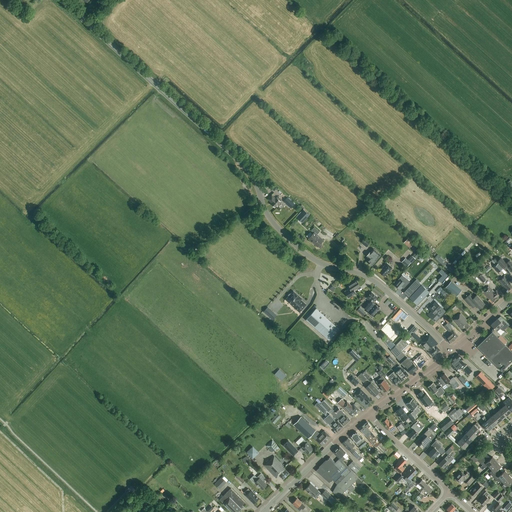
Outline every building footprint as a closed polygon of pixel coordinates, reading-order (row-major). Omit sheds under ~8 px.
[(276,199),(272,195),(268,199),(272,203),(271,204),(275,208),(280,202),(282,200),(279,197),(277,199),(276,198),(276,199)] [(288,196),(284,201),(291,208),(296,203),(288,196)] [(309,215),(303,210),(301,212),(296,217),(302,223),(309,215)] [(322,240),(317,235),(319,232),(314,227),(311,230),(314,233),(308,239),(317,247),(317,246),(319,248),(320,248),(321,247),(322,247),(322,246),(322,244),(320,243),(323,240),(322,240)] [(408,238),(403,243),(409,249),(414,243),(408,238)] [(361,243),(366,247),(370,243),(364,239),(361,243)] [(381,255),(373,249),(370,253),(370,252),(366,256),(369,259),(367,261),(369,262),(368,263),(369,263),(369,264),(370,266),(371,265),(372,266),(377,260),(381,255)] [(415,259),(421,253),(418,251),(412,256),(415,259)] [(407,268),(411,263),(405,258),(401,263),(407,268)] [(498,264),(503,269),(507,265),(508,267),(508,268),(511,272),(511,264),(509,261),(506,264),(500,258),(496,262),(498,264)] [(387,274),(388,273),(389,274),(391,271),(390,271),(392,268),(387,263),(382,268),(379,272),(384,277),(387,274)] [(460,266),(457,263),(451,268),(450,267),(447,269),(452,274),(460,266)] [(498,273),(503,269),(498,264),(493,268),(498,273)] [(442,276),(438,280),(442,283),(448,276),(445,273),(442,276)] [(483,283),(486,280),(481,274),(477,277),(483,283)] [(396,284),(395,285),(399,289),(401,287),(404,289),(410,282),(402,275),(399,278),(395,283),(396,284)] [(508,290),(511,287),(511,286),(508,282),(510,281),(505,275),(498,281),(507,290),(507,289),(508,290)] [(409,297),(417,304),(429,292),(416,280),(405,291),(411,296),(409,297)] [(345,292),(348,297),(356,293),(354,290),(360,287),(356,281),(348,286),(350,289),(345,292)] [(451,281),(445,288),(455,297),(461,291),(451,281)] [(494,292),(489,286),(482,292),(489,299),(489,298),(493,302),(498,298),(497,297),(500,295),(496,291),(494,292)] [(299,313),(307,305),(301,300),(302,299),(293,291),(290,294),(289,294),(288,295),(288,297),(285,300),(293,307),(299,313)] [(373,316),(379,308),(372,302),(377,297),(371,292),(366,298),(369,301),(364,307),(368,311),(368,312),(373,316)] [(474,298),(470,294),(464,299),(472,308),(475,305),(479,310),(485,304),(476,295),(474,298)] [(432,312),(428,315),(434,321),(440,315),(438,314),(441,310),(439,308),(440,306),(436,302),(429,309),(432,312)] [(357,310),(363,315),(366,312),(360,307),(357,310)] [(329,340),(339,329),(316,308),(306,320),(329,340)] [(272,311),(268,316),(273,320),(277,316),(272,311)] [(466,329),(470,326),(466,322),(467,321),(461,313),(453,320),(462,329),(464,327),(466,329)] [(503,321),(501,322),(498,319),(491,325),(495,330),(492,332),(477,347),(504,374),(511,366),(511,352),(504,344),(506,342),(500,336),(501,335),(499,334),(502,330),(503,331),(509,326),(503,321)] [(449,332),(452,328),(447,323),(444,326),(449,332)] [(414,326),(407,333),(410,335),(411,336),(410,338),(413,340),(414,339),(416,340),(419,337),(414,333),(418,329),(414,326)] [(458,336),(453,331),(452,332),(451,331),(444,337),(450,344),(458,336)] [(421,343),(419,345),(423,349),(425,347),(429,351),(428,352),(432,356),(440,350),(436,346),(438,343),(430,334),(421,342),(421,343)] [(395,345),(386,336),(381,340),(410,374),(417,368),(410,360),(402,352),(395,345)] [(395,345),(402,352),(409,345),(402,338),(395,345)] [(359,357),(352,350),(348,354),(355,361),(359,357)] [(390,356),(384,351),(383,352),(388,357),(387,358),(392,364),(395,361),(390,356)] [(419,368),(426,361),(421,355),(413,362),(419,368)] [(458,355),(449,363),(457,372),(461,368),(468,376),(472,371),(466,365),(466,366),(461,361),(463,359),(458,355)] [(397,377),(401,381),(408,375),(404,370),(403,370),(401,368),(395,372),(398,376),(397,377)] [(282,380),(286,375),(279,369),(275,374),(282,380)] [(397,377),(398,376),(395,372),(395,373),(394,372),(388,376),(396,386),(401,381),(397,377)] [(367,379),(362,374),(361,373),(358,377),(363,382),(367,379)] [(495,388),(481,373),(476,379),(489,393),(495,388)] [(441,377),(440,377),(441,378),(438,380),(443,386),(445,384),(448,387),(451,384),(455,389),(459,385),(453,377),(450,380),(445,374),(443,375),(442,375),(440,376),(441,377)] [(355,387),(359,382),(353,376),(348,380),(355,387)] [(384,392),(390,388),(384,380),(385,380),(382,376),(376,381),(384,392)] [(434,393),(438,397),(445,392),(441,387),(437,389),(432,383),(428,387),(433,394),(434,393)] [(371,385),(370,384),(367,387),(369,389),(368,390),(374,396),(379,392),(373,386),(372,385),(371,385)] [(340,386),(337,389),(345,396),(347,393),(340,386)] [(370,399),(367,396),(361,389),(355,395),(355,396),(355,397),(355,398),(356,399),(357,399),(358,398),(362,402),(364,399),(367,402),(370,399)] [(486,394),(482,390),(476,396),(480,400),(486,394)] [(422,392),(417,395),(420,399),(419,399),(425,406),(429,404),(431,406),(434,404),(426,394),(424,395),(422,392)] [(511,400),(509,397),(503,402),(511,412),(511,410),(511,400)] [(331,413),(334,411),(332,409),(334,408),(325,399),(324,400),(320,404),(321,404),(325,408),(329,413),(330,412),(331,413)] [(342,399),(337,403),(341,407),(341,406),(348,413),(349,412),(353,417),(360,410),(354,404),(352,406),(347,401),(345,403),(342,399)] [(412,399),(406,404),(411,410),(413,409),(414,411),(411,413),(415,419),(418,417),(416,415),(420,411),(418,408),(417,408),(416,406),(418,405),(416,402),(415,403),(412,399)] [(506,416),(511,412),(503,402),(501,404),(503,407),(501,409),(506,416)] [(444,412),(449,408),(449,407),(445,403),(440,407),(444,412)] [(334,411),(331,413),(343,426),(350,420),(345,415),(341,410),(340,410),(337,407),(334,411)] [(401,408),(396,412),(403,422),(409,417),(402,409),(401,408)] [(506,416),(501,409),(498,411),(496,408),(494,410),(502,419),(506,416)] [(497,423),(502,419),(494,410),(492,412),(494,414),(492,416),(497,423)] [(335,422),(334,421),(335,421),(329,414),(324,419),(330,426),(332,424),(333,425),(331,426),(337,432),(343,427),(337,421),(335,422)] [(497,423),(492,416),(489,419),(487,416),(485,418),(493,427),(497,423)] [(301,417),(293,425),(308,439),(314,432),(307,425),(308,424),(301,417)] [(444,431),(454,423),(449,418),(439,426),(444,431)] [(488,431),(493,427),(485,418),(483,419),(485,422),(483,424),(488,431)] [(390,422),(387,419),(382,422),(388,430),(388,429),(391,432),(395,429),(390,422)] [(423,427),(417,421),(415,424),(415,423),(411,427),(414,430),(408,436),(412,439),(418,433),(423,427)] [(377,434),(371,427),(371,426),(367,422),(359,429),(363,433),(367,437),(375,447),(379,451),(376,454),(377,455),(379,456),(380,455),(381,456),(386,451),(379,444),(382,442),(376,435),(377,434)] [(401,422),(399,424),(400,425),(396,427),(400,432),(406,427),(401,422)] [(467,427),(476,435),(480,431),(476,427),(478,425),(476,423),(474,425),(471,427),(469,425),(467,427)] [(449,437),(457,428),(454,424),(445,433),(449,437)] [(472,440),(476,435),(467,427),(465,429),(468,431),(466,434),(472,440)] [(422,442),(419,446),(423,449),(426,446),(429,444),(428,443),(431,440),(428,437),(431,433),(428,430),(421,436),(424,439),(422,440),(421,442),(422,442)] [(322,446),(330,437),(324,431),(316,440),(322,446)] [(358,446),(364,441),(362,438),(362,439),(356,432),(350,437),(358,446)] [(468,444),(472,440),(466,434),(463,436),(461,434),(459,436),(468,444)] [(464,449),(468,444),(459,436),(457,438),(460,440),(458,443),(464,449)] [(353,450),(351,448),(354,446),(348,438),(342,443),(350,452),(355,457),(357,459),(360,457),(358,454),(353,450)] [(277,450),(279,448),(278,447),(272,440),(266,446),(272,452),(276,449),(277,450)] [(293,456),(298,451),(288,440),(283,446),(293,456)] [(307,443),(304,440),(299,445),(301,448),(299,450),(302,453),(304,451),(307,454),(313,449),(307,442),(307,443)] [(436,441),(431,446),(434,448),(428,454),(430,456),(433,459),(439,452),(437,450),(441,446),(436,441)] [(247,450),(253,457),(259,452),(252,445),(247,450)] [(333,452),(340,459),(342,461),(345,459),(342,456),(345,453),(339,446),(333,452)] [(453,459),(453,458),(449,454),(452,450),(450,447),(445,453),(448,455),(444,458),(439,464),(443,468),(448,462),(449,463),(450,462),(453,459)] [(474,463),(481,457),(479,452),(475,454),(470,459),(474,463)] [(490,468),(496,462),(492,457),(490,459),(486,454),(478,461),(481,464),(485,468),(487,465),(490,468)] [(283,479),(289,474),(283,467),(284,467),(274,456),(264,465),(276,478),(279,475),(283,479)] [(342,461),(340,459),(336,464),(331,459),(331,460),(329,458),(321,466),(321,465),(319,468),(318,467),(313,471),(320,478),(322,475),(324,477),(326,478),(328,476),(337,484),(332,492),(338,498),(339,497),(343,502),(346,499),(341,494),(347,489),(349,490),(350,491),(351,491),(353,491),(354,490),(354,489),(354,487),(353,486),(352,485),(358,478),(351,471),(342,462),(342,461)] [(397,466),(394,469),(399,474),(404,469),(402,467),(404,465),(403,464),(406,461),(403,458),(400,461),(399,461),(395,465),(397,466)] [(356,473),(361,468),(353,461),(348,467),(351,470),(352,469),(356,473)] [(491,475),(493,477),(498,473),(500,471),(498,468),(501,466),(496,462),(490,468),(492,470),(489,473),(491,475)] [(405,489),(403,491),(407,494),(408,492),(414,485),(411,483),(412,482),(410,480),(417,472),(412,467),(405,475),(407,477),(404,479),(406,481),(410,484),(405,489)] [(502,473),(500,471),(498,473),(493,477),(497,481),(498,480),(500,483),(502,481),(509,475),(505,471),(502,473)] [(465,475),(461,472),(455,479),(461,484),(464,481),(469,486),(475,479),(471,476),(467,472),(465,475)] [(243,483),(245,481),(238,473),(236,476),(243,483)] [(265,478),(261,474),(257,477),(254,475),(249,479),(254,484),(255,483),(262,490),(267,485),(263,481),(265,478)] [(394,480),(397,483),(397,482),(402,477),(399,474),(399,475),(394,480)] [(511,478),(509,475),(502,481),(504,484),(502,487),(505,491),(510,487),(508,484),(511,480),(511,478)] [(220,489),(227,483),(221,477),(214,484),(220,489)] [(420,492),(427,485),(422,480),(418,484),(422,487),(419,490),(420,492)] [(480,490),(482,488),(477,483),(475,486),(476,487),(474,489),(473,488),(472,488),(470,491),(470,492),(471,493),(470,493),(474,497),(480,490)] [(313,496),(318,491),(310,484),(305,489),(313,496)] [(427,485),(420,492),(422,493),(425,490),(429,494),(432,489),(427,485)] [(230,511),(238,511),(242,509),(240,508),(245,503),(231,488),(219,500),(223,504),(230,511)] [(250,491),(248,489),(244,493),(246,495),(246,496),(254,504),(259,499),(251,491),(250,491)] [(326,500),(330,495),(325,490),(321,495),(326,500)] [(501,492),(499,490),(498,492),(497,491),(492,496),(495,499),(500,494),(499,493),(501,492)] [(484,505),(489,499),(487,497),(489,494),(486,491),(482,495),(484,496),(479,501),(484,505)] [(302,510),(305,507),(301,503),(297,499),(293,503),(297,507),(296,508),(299,511),(301,509),(302,510)] [(502,506),(498,502),(495,505),(490,511),(491,511),(499,511),(501,511),(499,509),(502,506)] [(390,506),(396,511),(398,508),(395,506),(392,503),(390,505),(390,506)]
